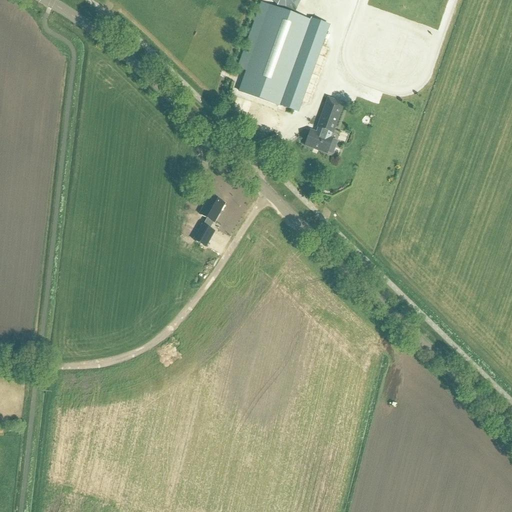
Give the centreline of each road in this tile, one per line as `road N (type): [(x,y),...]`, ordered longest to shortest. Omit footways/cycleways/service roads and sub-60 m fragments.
road 1 (tertiary): [(511,430),(138,67),(45,0)]
road 2 (track): [(268,192),(173,326),(143,351),(109,363),(0,362)]
